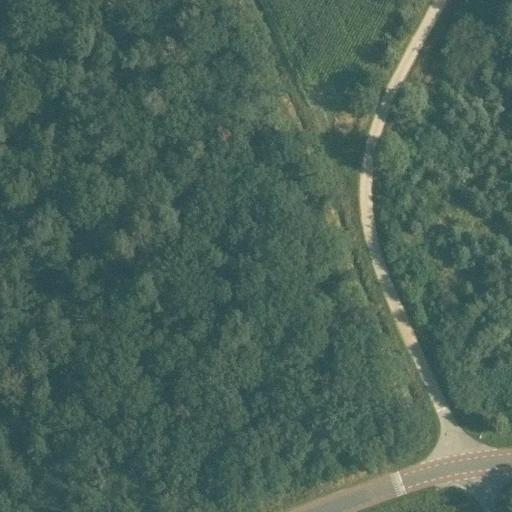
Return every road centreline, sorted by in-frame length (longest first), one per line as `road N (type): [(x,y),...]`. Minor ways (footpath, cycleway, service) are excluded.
road 1 (track): [(469,465),(383,279),(369,230),(366,176),(377,126),(440,0)]
road 2 (unclassified): [(325,511),(469,465)]
